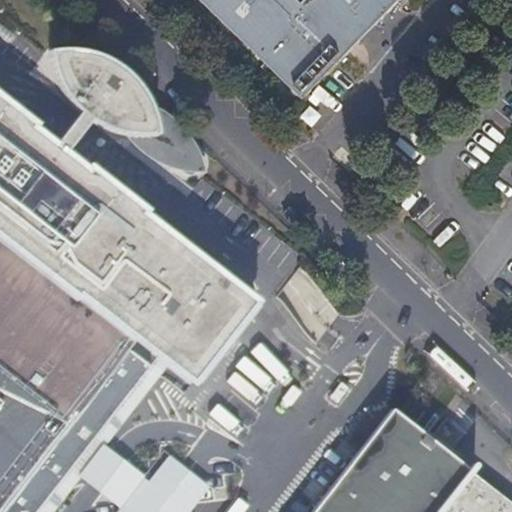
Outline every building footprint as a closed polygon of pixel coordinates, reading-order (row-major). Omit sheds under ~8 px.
[(400,0),(200,0),(303,99),(400,0)] [(59,92),(64,99),(79,111),(90,119),(104,131),(117,135),(124,137),(131,137),(144,137),(155,136),(154,125),(151,114),(148,105),(143,96),(137,87),(131,79),(124,73),(119,69),(107,61),(101,58),(95,55),(86,53),(74,51),(67,50),(55,50),(47,52),(47,54),(48,64),(52,78),(56,87),(59,92)] [(0,237),(132,339),(155,357),(190,384),(255,303),(63,154),(52,146),(0,105),(0,237)] [(79,111),(52,146),(63,154),(90,119),(79,111)] [(122,352),(132,339),(0,237),(0,506),(12,490),(16,493),(30,493),(126,370),(124,353),(122,352)] [(155,357),(132,339),(122,352),(124,353),(126,370),(30,493),(16,493),(12,490),(0,506),(0,511),(32,511),(43,499),(64,471),(109,414),(131,387),(155,357)] [(356,378),(348,372),(339,383),(346,389),(356,378)] [(179,424),(131,387),(109,414),(158,451),(113,509),(64,471),(43,499),(59,511),(194,511),(252,437),(200,396),(179,424)] [(511,511),(511,508),(388,410),(308,511),(511,511)]
